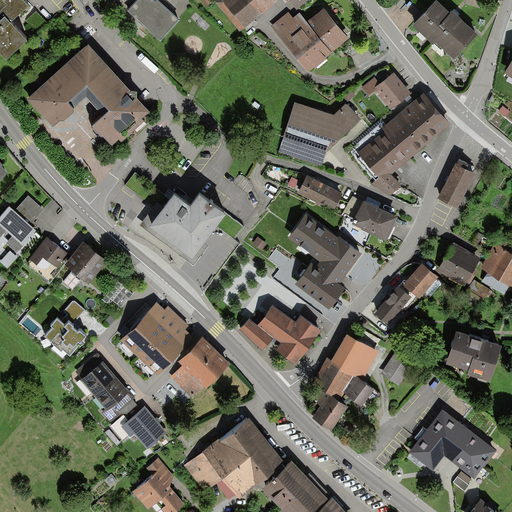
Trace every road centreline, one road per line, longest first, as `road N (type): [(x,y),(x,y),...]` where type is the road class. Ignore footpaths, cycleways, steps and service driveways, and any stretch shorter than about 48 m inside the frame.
road 1 (residential): [(278,394),(415,238),(466,116)]
road 2 (residential): [(82,0),(181,100),(83,209)]
road 3 (tertiary): [(83,209),(278,394)]
road 4 (tertiary): [(278,394),(411,511)]
road 5 (unclassified): [(366,0),(466,116)]
road 6 (tertiary): [(0,111),(83,209)]
road 7 (unclassified): [(466,116),(508,0)]
